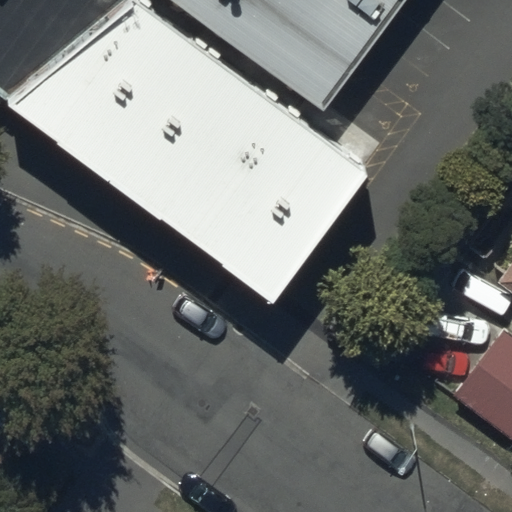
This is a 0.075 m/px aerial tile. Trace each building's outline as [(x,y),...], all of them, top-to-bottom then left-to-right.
[(0,0),(0,99),(13,110),(141,0),(0,0)] [(266,298),(361,161),(332,127),(163,0),(141,0),(13,110),(266,298)] [(163,0),(332,127),(424,0),(163,0)] [(511,231),(489,264),(511,280),(511,231)] [(511,325),(500,316),(447,386),(511,435),(511,325)]
